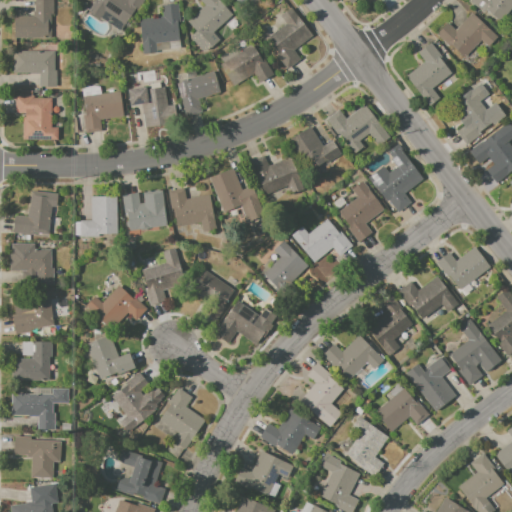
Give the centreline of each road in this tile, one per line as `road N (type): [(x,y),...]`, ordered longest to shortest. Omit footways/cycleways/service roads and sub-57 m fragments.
road 1 (residential): [(424,0),(358,57),(251,128),(122,163),(0,164)]
road 2 (residential): [(466,200),(298,332),(245,398),(188,511)]
road 3 (residential): [(511,258),(315,0)]
road 4 (residential): [(511,389),(422,462),(384,511)]
